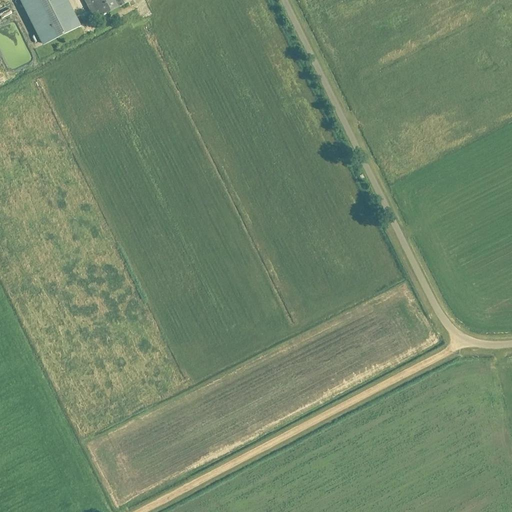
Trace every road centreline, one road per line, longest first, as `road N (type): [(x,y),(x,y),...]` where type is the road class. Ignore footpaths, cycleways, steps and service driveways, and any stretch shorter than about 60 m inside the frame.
road 1 (unclassified): [(511,344),(470,344),(450,332),(279,0)]
road 2 (track): [(137,511),(462,341)]
